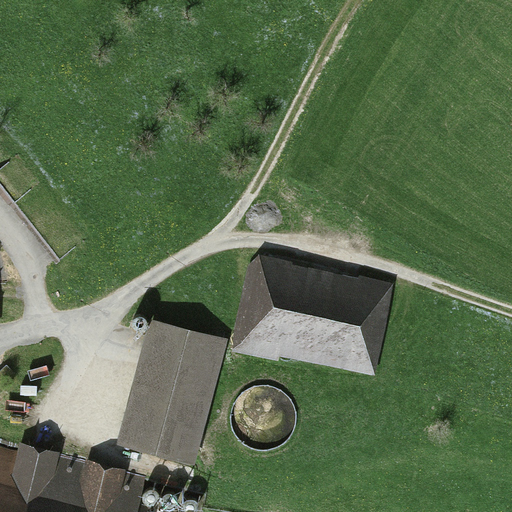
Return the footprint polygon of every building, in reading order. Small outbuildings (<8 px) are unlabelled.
[(19,155),(0,169),(0,182),(61,259),(85,240),(19,155)] [(387,282),(363,276),(361,288),(265,268),(251,332),(300,343),(370,359),(387,282)] [(218,340),(160,325),(157,336),(128,441),(186,456),(218,340)] [(13,371),(7,365),(0,371),(0,409),(26,386),(13,371)] [(145,478),(26,446),(19,471),(0,466),(0,511),(135,511),(142,488),(145,478)]
